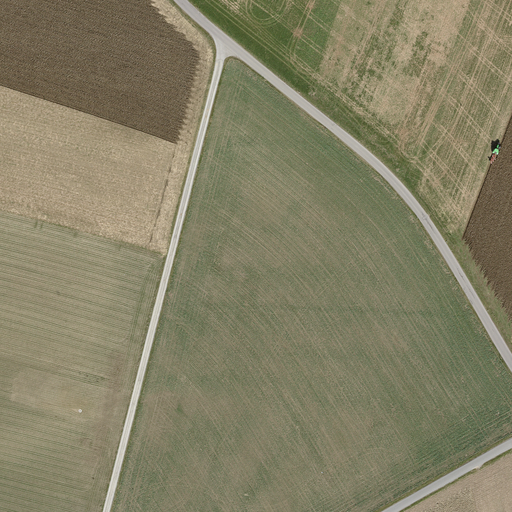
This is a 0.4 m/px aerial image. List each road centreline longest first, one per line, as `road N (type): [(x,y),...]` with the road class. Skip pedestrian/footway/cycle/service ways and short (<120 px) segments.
road 1 (unclassified): [(181,0),(403,191),(511,362)]
road 2 (track): [(226,41),(106,511)]
road 3 (unclassified): [(392,511),(511,443)]
